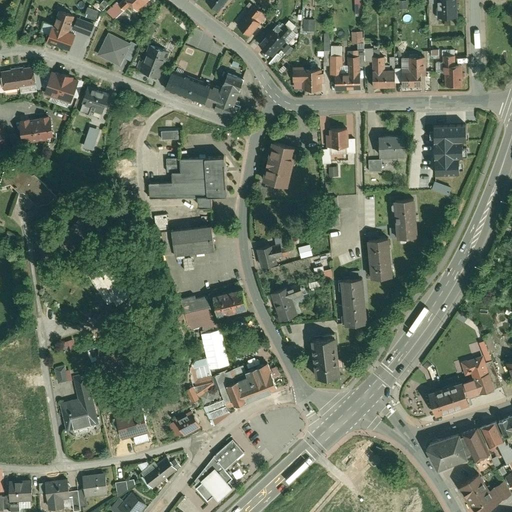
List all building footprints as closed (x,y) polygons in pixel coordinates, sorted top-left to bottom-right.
[(102,0),(97,6),(101,10),(107,3),(103,0),(102,0)] [(149,0),(116,0),(116,1),(117,2),(124,9),(125,8),(131,2),(139,10),(149,0)] [(205,0),(205,1),(219,11),(226,0),(205,0)] [(256,0),(254,4),(261,10),(266,3),(261,0),(256,0)] [(434,16),(455,16),(454,0),(433,0),(433,4),(434,16)] [(245,6),(250,9),(254,4),(249,1),(245,6)] [(124,9),(117,2),(106,12),(114,20),(115,18),(126,29),(136,18),(125,8),(124,9)] [(250,9),(236,26),(250,37),(267,15),(261,10),(254,4),(250,9)] [(86,6),(83,16),(95,19),(98,10),(86,6)] [(58,9),(47,43),(68,50),(74,33),(69,31),(75,15),(58,9)] [(95,23),(76,17),(72,29),(91,35),(95,23)] [(315,19),(303,19),(303,31),(314,31),(315,19)] [(278,23),(258,44),(272,56),(287,39),(288,41),(295,33),(284,23),(281,25),(278,23)] [(357,44),(363,44),(363,32),(351,32),(351,44),(357,44)] [(109,33),(98,54),(120,65),(123,58),(131,43),(109,33)] [(86,39),(80,37),(75,54),(81,56),(86,39)] [(131,42),(131,43),(123,58),(131,62),(138,46),(131,42)] [(139,70),(158,77),(168,49),(149,43),(143,61),(140,69),(139,70)] [(287,44),(282,50),(288,55),(293,48),(287,44)] [(331,53),(343,53),(343,45),(343,44),(331,44),(331,53)] [(348,45),(343,45),(343,53),(343,65),(349,65),(349,55),(361,55),(361,64),(364,64),(364,62),(364,47),(364,44),(363,44),(357,44),(358,49),(348,49),(348,45)] [(364,47),(364,62),(372,62),(372,56),(372,47),(364,47)] [(334,77),(334,90),(361,90),(361,64),(361,55),(349,55),(349,65),(349,72),(343,72),(343,65),(343,53),(331,53),(330,53),(330,65),(330,77),(334,77)] [(280,57),(276,54),(271,61),(275,64),(280,57)] [(440,55),(442,86),(461,85),(460,63),(453,63),(452,54),(440,55)] [(393,82),(397,82),(397,68),(383,68),(383,56),(372,56),(372,62),(373,86),(393,86),(393,82)] [(397,68),(397,82),(400,82),(400,86),(418,86),(418,74),(424,74),(424,56),(401,56),(401,68),(397,68)] [(33,65),(1,69),(2,76),(3,89),(35,85),(36,85),(35,82),(34,70),(33,65)] [(325,81),(325,68),(306,68),(306,65),(293,65),(294,82),(304,82),(304,89),(322,89),(322,81),(325,81)] [(173,68),(164,90),(230,115),(245,77),(228,70),(222,87),(173,68)] [(40,86),(46,88),(52,71),(46,69),(44,74),(40,86)] [(40,86),(44,74),(34,70),(35,82),(36,85),(35,85),(34,88),(39,89),(40,86)] [(57,72),(52,71),(46,88),(43,95),(70,104),(72,98),(78,80),(73,78),(74,75),(58,70),(57,72)] [(83,81),(78,80),(72,98),(77,100),(83,81)] [(93,88),(88,86),(82,102),(93,106),(91,111),(101,114),(109,94),(105,93),(105,91),(93,87),(93,88)] [(51,116),(20,120),(23,144),(54,140),(51,116)] [(467,141),(466,124),(435,125),(435,173),(459,172),(459,158),(463,158),(463,141),(467,141)] [(327,133),(327,147),(330,147),(330,154),(348,153),(348,146),(348,137),(347,127),(329,128),(330,133),(327,133)] [(177,130),(160,131),(160,140),(178,139),(177,130)] [(101,135),(92,131),(84,152),(93,155),(101,135)] [(402,154),(402,132),(379,132),(380,155),(402,154)] [(287,187),(297,145),(272,140),(262,182),(287,187)] [(330,147),(327,147),(327,148),(321,148),(322,164),(331,163),(330,154),(330,147)] [(12,192),(18,190),(9,216),(20,227),(41,218),(44,207),(58,195),(35,171),(33,172),(27,166),(29,164),(19,154),(0,171),(0,189),(2,192),(9,189),(12,192)] [(228,195),(226,155),(181,157),(181,159),(165,160),(166,167),(181,166),(181,171),(172,171),(172,184),(148,185),(149,198),(198,196),(198,206),(214,205),(213,195),(228,195)] [(389,169),(388,159),(378,159),(378,157),(367,158),(367,172),(377,172),(377,170),(389,169)] [(338,166),(328,166),(329,177),(338,177),(338,166)] [(452,188),(435,181),(432,189),(448,195),(452,188)] [(267,188),(260,186),(257,200),(264,201),(267,188)] [(339,225),(336,196),(325,197),(328,226),(339,225)] [(394,237),(414,235),(411,197),(391,199),(394,237)] [(83,211),(59,232),(74,250),(99,229),(83,211)] [(155,233),(171,231),(170,221),(154,223),(155,233)] [(215,251),(212,226),(171,231),(174,256),(215,251)] [(367,278),(389,277),(386,238),(365,239),(367,278)] [(281,243),(257,249),(262,270),(278,267),(276,259),(290,255),(288,247),(282,248),(281,243)] [(299,255),(311,254),(309,243),(298,245),(299,255)] [(132,289),(110,256),(100,263),(95,256),(89,261),(93,267),(90,269),(97,280),(94,282),(101,292),(104,290),(109,297),(115,294),(118,299),(132,289)] [(345,323),(364,322),(360,277),(341,279),(345,323)] [(301,282),(270,293),(280,322),(298,315),(292,298),(305,293),(301,282)] [(248,309),(243,287),(212,294),(217,316),(248,309)] [(214,326),(206,296),(195,299),(194,295),(179,299),(185,319),(190,328),(202,325),(203,329),(214,326)] [(122,330),(98,341),(106,359),(130,349),(122,330)] [(493,330),(481,335),(487,352),(494,349),(492,346),(498,343),(493,330)] [(221,332),(202,336),(209,367),(228,363),(221,332)] [(74,336),(77,344),(84,341),(81,333),(74,336)] [(312,338),(316,377),(340,374),(335,336),(312,338)] [(460,381),(465,398),(500,387),(489,361),(483,363),(481,355),(458,362),(459,365),(456,366),(458,373),(462,372),(463,377),(469,375),(470,378),(460,381)] [(511,358),(503,362),(511,382),(511,358)] [(219,390),(227,409),(237,405),(236,404),(248,400),(246,396),(269,387),(270,391),(276,388),(274,381),(276,380),(268,361),(245,371),(244,368),(235,372),(234,369),(228,371),(227,369),(217,373),(217,374),(210,377),(215,392),(219,390)] [(65,364),(53,366),(57,383),(69,380),(65,364)] [(99,422),(86,371),(72,374),(78,396),(59,401),(66,430),(99,422)] [(39,415),(43,410),(30,384),(17,383),(18,374),(7,373),(5,405),(13,406),(14,401),(22,401),(30,415),(39,415)] [(465,398),(460,381),(460,380),(424,391),(431,414),(467,403),(465,398)] [(116,415),(123,439),(150,431),(142,406),(116,415)] [(175,418),(184,435),(201,426),(192,409),(175,418)] [(511,413),(495,420),(502,435),(511,431),(511,413)] [(501,441),(491,421),(476,426),(486,448),(488,447),(495,444),(501,441)] [(459,434),(457,434),(456,431),(425,441),(423,446),(434,467),(465,456),(464,453),(467,452),(471,460),(472,460),(485,454),(472,426),(458,433),(459,434)] [(218,474),(223,469),(228,465),(242,452),(231,440),(212,458),(215,461),(204,470),(205,472),(197,480),(216,500),(231,486),(218,474)] [(501,441),(495,444),(488,447),(493,456),(489,458),(491,462),(494,468),(511,459),(511,454),(507,443),(506,441),(503,443),(502,441),(501,441)] [(478,471),(491,462),(489,458),(487,453),(485,454),(472,460),(478,471)] [(142,476),(154,490),(181,467),(175,459),(171,462),(165,456),(157,463),(154,460),(149,464),(147,462),(136,465),(143,475),(142,476)] [(511,468),(503,475),(511,487),(511,468)] [(473,511),(479,511),(510,493),(501,479),(487,487),(476,470),(456,483),(459,488),(455,491),(466,509),(470,506),(473,511)] [(85,488),(86,496),(108,493),(106,472),(83,475),(85,488)] [(68,477),(46,479),(49,507),(65,505),(64,497),(70,497),(69,490),(68,477)] [(31,478),(10,478),(10,495),(10,499),(19,499),(32,499),(31,478)] [(133,479),(114,482),(117,496),(134,484),(133,479)] [(69,490),(70,497),(70,502),(73,502),(74,509),(81,509),(80,503),(79,489),(69,490)] [(124,511),(140,511),(147,504),(130,491),(118,506),(124,511)] [(20,509),(19,499),(10,499),(10,495),(3,495),(4,507),(11,507),(12,509),(20,509)]
